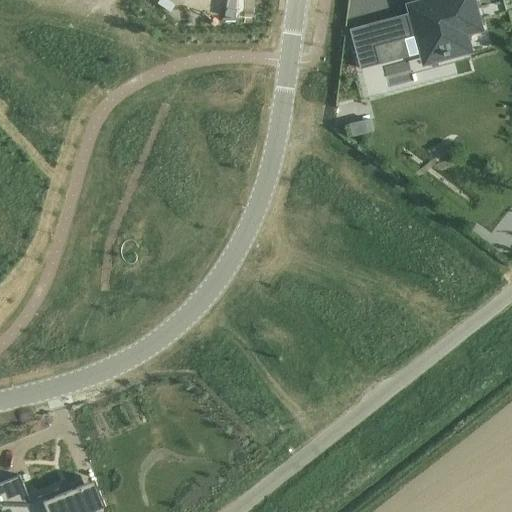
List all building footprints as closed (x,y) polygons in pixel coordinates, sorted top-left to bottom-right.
[(471,0),(408,0),(423,51),(465,40),(460,22),(476,18),(471,0)] [(366,15),(348,20),(359,59),(377,54),(366,15)] [(370,119),(350,124),(353,137),(373,132),(370,119)] [(372,189),(360,200),(376,219),(389,208),(372,189)] [(348,251),(360,240),(341,218),(329,229),(348,251)] [(20,475),(0,482),(0,507),(1,511),(6,511),(10,511),(95,511),(95,510),(84,484),(82,479),(81,480),(83,484),(71,489),(69,485),(31,501),(20,475)]
